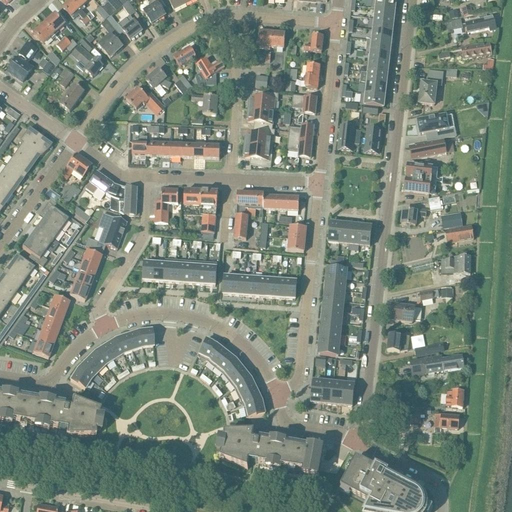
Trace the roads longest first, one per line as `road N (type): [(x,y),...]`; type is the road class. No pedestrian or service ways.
road 1 (unclassified): [(361,443),(412,0)]
road 2 (residential): [(276,392),(297,382),(320,183)]
road 3 (residential): [(104,326),(168,313),(215,326),(246,348),(276,392)]
road 4 (residential): [(226,15),(179,34),(134,66),(75,142)]
road 5 (residential): [(167,511),(0,483)]
road 6 (residential): [(229,180),(236,77),(226,15)]
road 7 (residential): [(104,326),(98,306),(142,240),(146,176)]
road 8 (residential): [(320,183),(336,24)]
road 9 (residential): [(0,248),(75,142)]
road 10 (residential): [(0,376),(49,381),(75,346),(104,326)]
